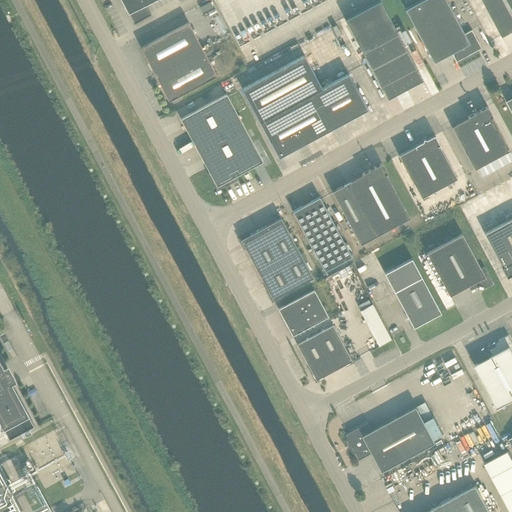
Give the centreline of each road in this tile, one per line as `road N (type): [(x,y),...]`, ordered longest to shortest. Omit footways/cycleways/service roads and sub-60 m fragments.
road 1 (unclassified): [(286,511),(15,0)]
road 2 (unclassified): [(205,229),(511,61)]
road 3 (unclassified): [(205,229),(84,0)]
road 4 (unclassified): [(305,415),(511,303)]
road 5 (unclassified): [(305,415),(205,229)]
